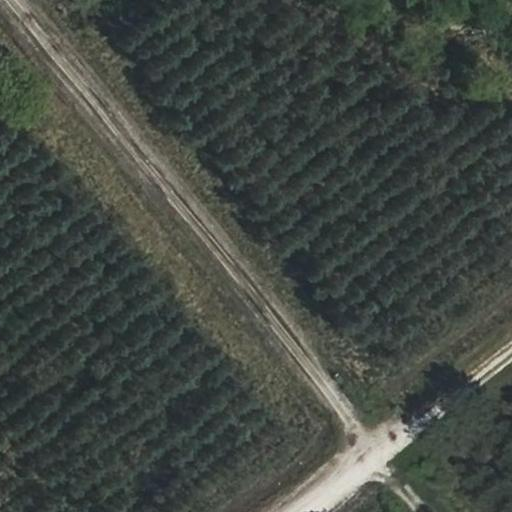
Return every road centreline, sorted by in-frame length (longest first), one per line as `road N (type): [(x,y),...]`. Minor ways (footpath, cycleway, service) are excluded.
road 1 (track): [(364,436),(20,0)]
road 2 (track): [(270,511),(511,320)]
